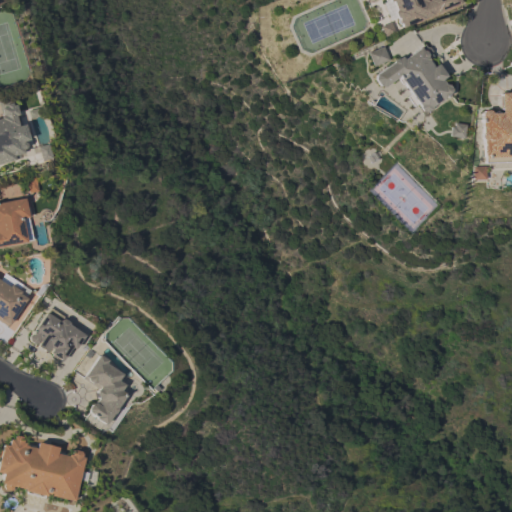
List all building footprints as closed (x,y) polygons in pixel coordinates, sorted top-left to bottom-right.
[(387,21),(380,4),(387,1),(386,0),(384,1),(383,0),(423,0),(424,1),(425,0),(456,0),(458,3),(433,13),(433,12),(429,13),(430,14),(400,28),(398,24),(397,24),(395,22),(395,20),(396,19),(395,18),(387,21)] [(377,26),(381,36),(391,33),(388,22),(377,26)] [(390,62),(390,61),(394,58),(396,59),(399,56),(401,59),(422,44),(424,47),(426,46),(431,52),(429,54),(431,56),(426,60),(426,61),(428,60),(431,65),(430,66),(430,67),(435,64),(444,76),(439,79),(443,84),(446,85),(449,89),(448,93),(427,108),(427,109),(424,112),(419,111),(417,107),(417,106),(415,103),(411,106),(404,96),(408,93),(401,83),(399,84),(396,79),(397,78),(396,76),(382,86),(377,86),(372,79),(373,75),(390,62)] [(386,60),(371,66),(366,52),(381,46),(386,60)] [(481,158),(480,158),(480,140),(478,140),(478,133),(479,132),(479,113),(482,110),(487,110),(490,113),(492,113),(492,112),(494,111),(496,112),(497,113),(499,112),(498,93),(511,92),(511,161),(481,163),(481,158)] [(18,128),(18,131),(20,132),(21,136),(21,138),(20,140),(23,141),(25,146),(22,149),(20,150),(20,153),(17,154),(18,157),(11,159),(11,160),(0,162),(0,99),(11,97),(12,101),(15,100),(16,104),(13,104),(19,128),(18,128)] [(462,138),(447,136),(449,126),(452,127),(452,123),(464,125),(462,138)] [(44,143),(48,158),(39,160),(35,146),(44,143)] [(481,166),(482,179),(469,180),(468,167),(481,166)] [(36,191),(27,193),(25,178),(34,177),(36,191)] [(30,240),(24,241),(24,242),(0,246),(0,202),(22,198),(24,207),(26,207),(28,215),(26,216),(26,217),(30,240)] [(0,275),(2,273),(27,290),(23,297),(24,298),(5,326),(0,322),(0,275)] [(61,319),(65,322),(65,324),(81,335),(72,349),(69,347),(59,361),(57,359),(56,361),(49,356),(50,354),(47,352),(49,349),(47,347),(43,352),(34,346),(36,344),(32,344),(27,341),(26,337),(46,307),(60,317),(58,319),(61,319)] [(104,360),(102,363),(118,374),(114,380),(120,384),(117,390),(122,394),(119,399),(121,400),(116,409),(113,407),(113,408),(114,409),(110,414),(109,413),(102,425),(92,418),(93,417),(86,413),(85,408),(89,404),(93,403),(95,400),(93,390),(97,389),(80,378),(96,355),(104,360)] [(84,472),(82,482),(75,480),(73,489),(75,489),(73,498),(71,498),(70,501),(43,495),(43,496),(42,496),(41,497),(23,493),(24,491),(21,491),(22,489),(11,486),(11,489),(10,489),(9,491),(2,489),(2,487),(1,486),(2,484),(0,483),(0,477),(1,474),(0,473),(0,444),(5,446),(7,439),(10,440),(11,437),(14,435),(19,436),(21,439),(20,442),(23,443),(22,446),(33,448),(35,442),(55,447),(54,453),(65,456),(65,453),(68,454),(69,452),(72,450),(77,451),(79,454),(78,457),(81,457),(77,471),(79,471),(84,472)]
